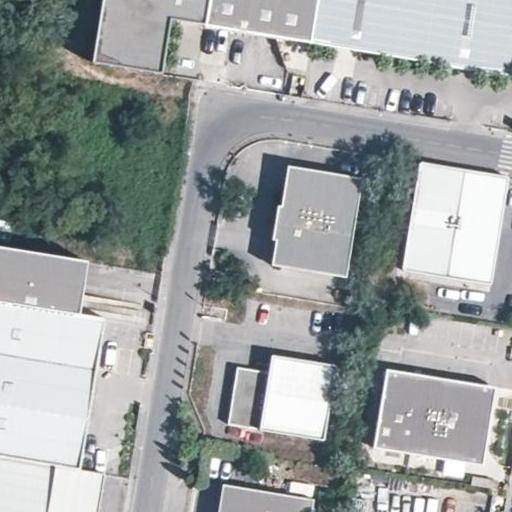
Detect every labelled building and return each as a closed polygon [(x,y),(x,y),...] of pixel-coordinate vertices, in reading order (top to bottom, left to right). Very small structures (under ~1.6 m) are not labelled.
[(205,28),(209,0),(110,0),(99,69),(163,80),(173,23),(205,28)] [(284,41),(290,0),(209,0),(205,28),(284,41)] [(433,66),(443,0),(290,0),(284,41),(433,66)] [(511,78),(511,0),(443,0),(433,66),(511,78)] [(175,27),(173,39),(198,43),(200,31),(175,27)] [(490,287),(492,286),(509,182),(509,181),(508,180),(508,179),(507,179),(422,165),(421,165),(420,166),(419,167),(402,266),(402,272),(403,274),(404,274),(486,288),(489,288),(490,287)] [(362,182),(289,170),(282,210),(278,209),(273,242),(276,242),(272,267),(347,278),(362,182)] [(0,457),(79,471),(104,320),(78,315),(83,282),(0,268),(0,457)] [(228,426),(324,443),(337,368),(272,357),(269,374),(237,369),(228,426)] [(484,467),(496,389),(386,372),(374,450),(484,467)] [(79,471),(0,457),(0,511),(98,511),(104,474),(79,471)] [(237,511),(241,490),(227,488),(223,511),(237,511)] [(312,511),(314,502),(241,490),(237,511),(312,511)]
